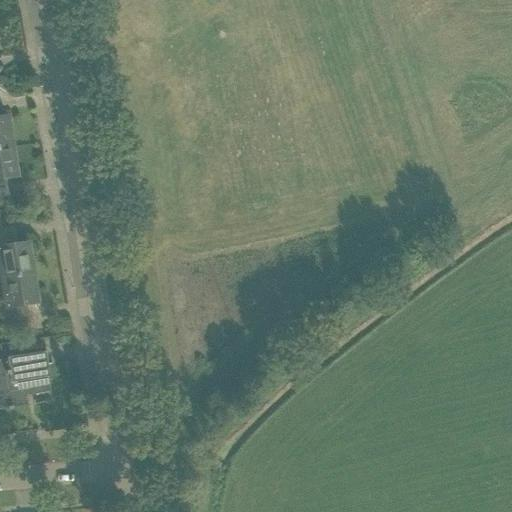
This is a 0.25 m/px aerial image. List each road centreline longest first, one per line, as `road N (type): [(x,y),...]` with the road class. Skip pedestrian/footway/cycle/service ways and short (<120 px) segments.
road 1 (residential): [(121,444),(48,0)]
road 2 (unclassified): [(0,460),(121,444)]
